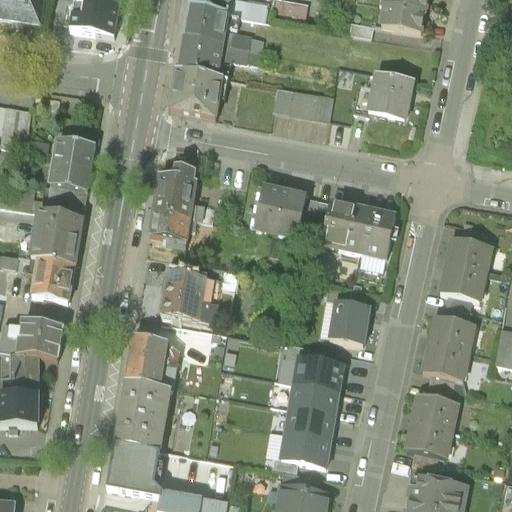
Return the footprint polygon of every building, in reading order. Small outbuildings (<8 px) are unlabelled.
[(42,0),(0,0),(0,24),(38,30),(42,0)] [(76,0),(70,39),(114,46),(122,0),(76,0)] [(233,0),(191,0),(189,16),(230,23),(233,0)] [(388,0),(387,11),(424,17),(425,17),(427,0),(388,0)] [(276,16),(307,16),(307,4),(276,4),(276,16)] [(387,11),(385,11),(381,34),(421,40),(424,17),(387,11)] [(230,23),(189,16),(183,48),(223,54),(226,34),(237,36),(239,24),(230,23)] [(373,33),(352,30),(350,41),(372,45),(373,33)] [(263,48),(234,43),(232,56),(261,61),(263,48)] [(223,54),(183,48),(178,80),(218,87),(222,59),(223,54)] [(232,56),(223,54),(222,59),(231,60),(229,68),(258,73),(261,61),(232,56)] [(218,87),(178,80),(172,120),(215,127),(222,87),(218,87)] [(412,87),(376,81),(374,93),(368,120),(403,127),(412,87)] [(374,93),(358,90),(352,119),(368,122),(368,120),(374,93)] [(333,104),(277,95),(273,118),(329,127),(333,104)] [(0,109),(0,140),(2,141),(1,149),(27,152),(31,113),(0,109)] [(95,156),(58,149),(50,194),(87,201),(95,156)] [(175,185),(160,183),(154,222),(189,228),(196,189),(193,189),(194,179),(176,176),(175,185)] [(87,201),(50,194),(47,208),(84,215),(87,201)] [(258,196),(250,236),(259,238),(267,198),(258,196)] [(317,208),(267,198),(259,238),(309,248),(313,228),(317,208)] [(330,209),(317,207),(317,208),(313,228),(325,231),(330,209)] [(395,223),(330,209),(325,231),(321,252),(386,266),(395,223)] [(83,227),(40,220),(32,267),(38,268),(74,274),(83,227)] [(189,228),(154,222),(150,244),(167,247),(166,252),(185,255),(189,228)] [(486,240),(462,235),(459,248),(483,253),(486,240)] [(459,248),(451,246),(446,273),(485,281),(491,254),(483,253),(459,248)] [(74,274),(38,268),(31,305),(45,307),(44,312),(54,313),(55,309),(68,311),(74,274)] [(485,281),(446,273),(440,301),(448,302),(471,307),(480,309),(485,281)] [(222,289),(169,280),(161,324),(214,333),(222,289)] [(336,309),(353,312),(355,300),(328,295),(326,308),(336,310),(336,309)] [(471,307),(448,302),(445,313),(469,318),(471,307)] [(353,312),(336,309),(336,310),(330,347),(363,353),(369,315),(353,312)] [(469,318),(445,313),(443,325),(466,330),(469,318)] [(443,325),(435,323),(429,350),(469,359),(474,331),(466,330),(443,325)] [(64,337),(24,329),(24,332),(3,335),(0,349),(0,361),(14,364),(38,364),(38,367),(58,369),(64,337)] [(511,337),(502,335),(495,371),(511,373),(511,337)] [(168,350),(133,345),(125,389),(170,396),(216,404),(220,381),(176,373),(178,359),(168,350)] [(469,359),(429,350),(424,378),(431,379),(455,384),(463,386),(469,359)] [(299,367),(322,371),(324,359),(288,353),(285,365),(298,368),(299,367)] [(0,361),(0,370),(9,372),(14,371),(14,364),(0,361)] [(38,364),(14,364),(14,371),(14,386),(14,404),(37,404),(38,367),(38,364)] [(322,371),(299,367),(298,368),(294,392),(338,400),(343,374),(322,371)] [(455,384),(431,379),(429,391),(452,396),(455,384)] [(14,386),(0,386),(0,403),(14,404),(14,386)] [(170,396),(125,389),(114,449),(159,458),(170,396)] [(452,396),(429,391),(426,403),(450,408),(452,396)] [(294,392),(290,417),(334,425),(338,400),(294,392)] [(426,403),(418,401),(412,429),(452,437),(458,409),(450,408),(426,403)] [(14,404),(0,403),(0,433),(9,434),(9,440),(17,440),(17,434),(38,434),(37,404),(14,404)] [(334,425),(290,417),(285,442),(330,449),(334,425)] [(452,437),(412,429),(407,456),(438,463),(446,464),(452,437)] [(269,460),(281,461),(283,440),(271,439),(269,460)] [(330,449),(285,442),(281,467),(298,470),(325,475),(330,449)] [(161,500),(163,500),(163,498),(155,486),(160,458),(159,458),(114,449),(107,496),(160,506),(161,500)] [(438,463),(414,458),(411,470),(435,475),(438,463)] [(298,470),(281,467),(274,466),(272,478),(283,480),(296,482),(298,470)] [(296,482),(283,480),(281,493),(317,499),(319,486),(296,482)] [(460,511),(464,494),(418,485),(416,493),(413,492),(410,506),(408,506),(406,507),(404,511),(460,511)] [(317,499),(281,493),(277,511),(326,511),(328,501),(317,499)] [(163,500),(161,500),(160,506),(159,511),(227,511),(163,500)]
